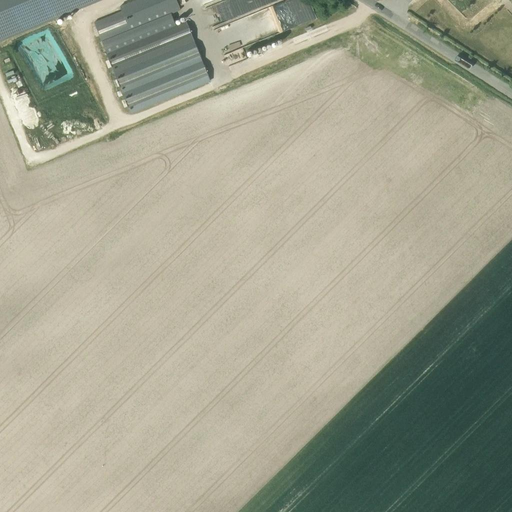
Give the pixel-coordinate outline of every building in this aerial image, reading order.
[(0,0),(0,40),(97,0),(0,0)] [(180,10),(176,0),(136,0),(120,7),(122,11),(94,23),(102,41),(180,10)] [(275,31),(315,18),(309,0),(295,0),(268,9),(275,31)] [(114,73),(193,41),(185,21),(176,25),(106,53),(114,73)] [(122,93),(202,61),(193,41),(114,73),(122,93)] [(244,55),(240,48),(225,56),(229,63),(244,55)] [(202,61),(122,93),(130,113),(210,81),(202,61)]
